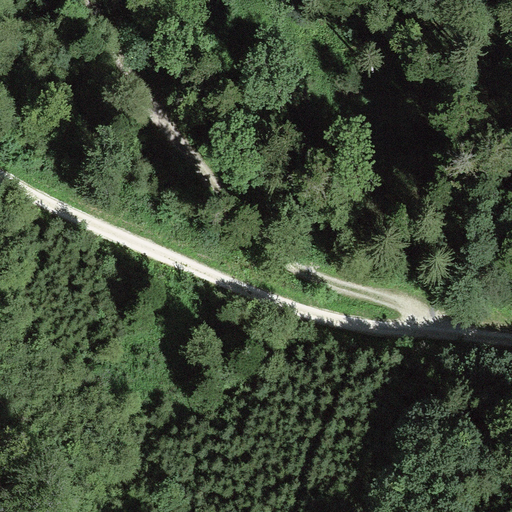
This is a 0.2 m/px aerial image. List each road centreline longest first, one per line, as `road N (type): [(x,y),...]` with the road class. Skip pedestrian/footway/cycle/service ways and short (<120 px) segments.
road 1 (track): [(511,337),(321,313),(28,193),(0,171)]
road 2 (track): [(90,0),(185,143),(290,257),(334,282),(399,298),(449,333)]
